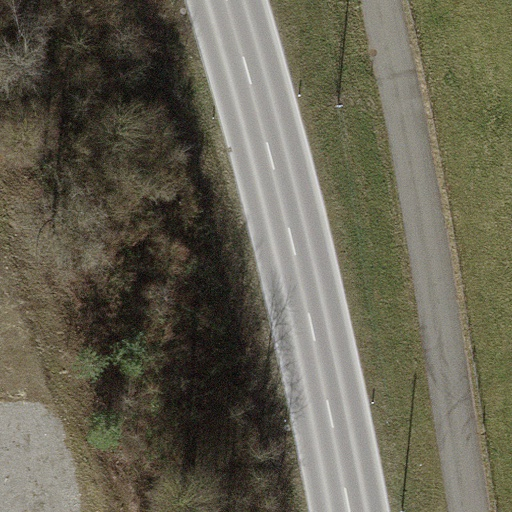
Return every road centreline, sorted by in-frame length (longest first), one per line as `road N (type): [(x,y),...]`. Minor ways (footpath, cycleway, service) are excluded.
road 1 (secondary): [(219,0),(273,200),(334,511)]
road 2 (unclassified): [(462,511),(377,0)]
